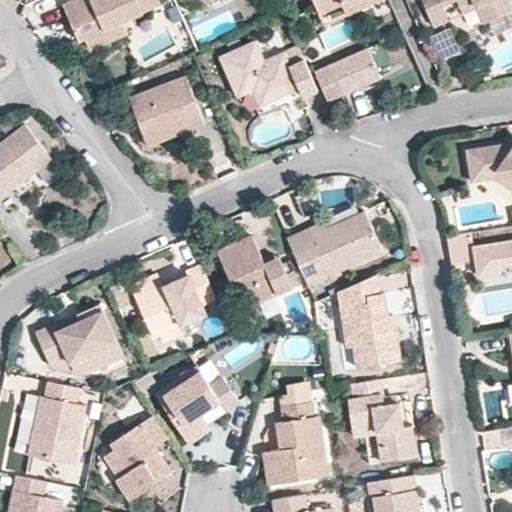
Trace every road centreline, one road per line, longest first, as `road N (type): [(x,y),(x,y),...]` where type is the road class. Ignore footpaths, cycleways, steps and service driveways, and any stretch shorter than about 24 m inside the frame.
road 1 (residential): [(369,164),(397,184),(420,222),(471,511)]
road 2 (residential): [(369,164),(323,160),(155,226)]
road 3 (residential): [(34,75),(155,226)]
road 4 (residential): [(155,226),(22,287),(0,316)]
road 5 (residential): [(511,105),(396,132),(369,164)]
